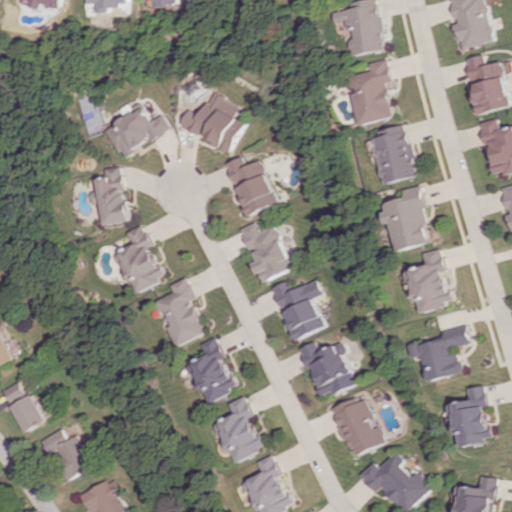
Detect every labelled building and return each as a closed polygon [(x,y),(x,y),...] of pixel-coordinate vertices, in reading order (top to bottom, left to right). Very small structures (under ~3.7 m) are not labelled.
[(70,0),(37,0),(37,4),(69,8),(70,0)] [(135,0),(93,0),(94,12),(118,12),(118,7),(127,7),(127,2),(136,2),(135,0)] [(391,49),(382,0),(375,0),(337,7),(340,21),(350,19),(352,30),(358,29),(360,38),(355,39),(358,55),(391,49)] [(498,41),(490,0),(455,0),(460,23),(462,23),(467,47),(498,41)] [(485,112),(511,107),(511,81),(508,61),(491,64),(489,55),(474,57),(481,98),(482,97),(485,112)] [(370,124),(403,116),(395,83),(401,82),(395,56),(376,60),(379,70),(358,75),(370,124)] [(254,121),(242,116),(246,105),(219,92),(209,115),(196,109),(188,126),(241,150),(254,121)] [(171,113),(160,120),(152,105),(113,129),(127,151),(131,149),(135,155),(161,139),(162,140),(181,129),(171,113)] [(511,173),(511,127),(506,129),(504,118),(487,121),(492,144),(495,143),(502,173),(510,171),(511,174),(511,173)] [(427,176),(415,125),(382,132),(394,183),(427,176)] [(289,202),(271,159),(256,165),(252,155),(236,162),(258,215),(289,202)] [(111,225),(140,220),(131,165),(114,168),(116,176),(103,178),(105,190),(96,192),(98,205),(107,204),(111,225)] [(404,251),(439,242),(431,208),(436,207),(431,184),(412,189),(414,197),(392,202),(404,251)] [(304,268),(286,225),(271,232),(267,221),(250,228),(259,250),(263,249),(268,260),(264,262),(272,281),(304,268)] [(134,231),(139,246),(119,253),(124,265),(129,263),(140,292),(168,281),(165,276),(170,274),(159,245),(160,245),(152,224),(134,231)] [(427,312),(454,306),(453,301),(459,300),(452,270),(453,270),(448,248),(431,252),(434,264),(411,269),(415,283),(420,281),(427,312)] [(212,333),(199,299),(203,298),(194,277),(176,284),(179,292),(160,299),(165,312),(169,310),(183,344),(212,333)] [(334,326),(322,297),(332,293),(326,279),(301,289),(297,280),(280,287),(302,339),(334,326)] [(476,343),(472,325),(448,330),(450,338),(415,344),(418,357),(429,355),(434,380),(469,373),(465,352),(455,355),(454,348),(476,343)] [(0,368),(19,359),(2,328),(0,329),(0,368)] [(190,363),(195,375),(200,373),(213,403),(239,392),(237,387),(243,384),(223,335),(206,343),(211,355),(190,363)] [(363,384),(346,342),(327,350),(324,341),(307,347),(317,370),(321,369),(332,397),(363,384)] [(52,420),(36,393),(31,395),(22,381),(7,390),(32,431),(52,420)] [(463,446),(490,442),(489,437),(496,436),(491,405),(493,405),(489,385),(472,387),(473,399),(451,403),(453,415),(458,415),(463,446)] [(240,461),(271,447),(258,419),(261,417),(251,394),(234,403),(239,414),(218,423),(223,435),(228,433),(240,461)] [(360,456),(392,441),(385,425),(382,426),(368,394),(338,407),(360,456)] [(99,466),(84,434),(73,439),(68,428),(47,437),(55,454),(64,450),(76,476),(99,466)] [(366,475),(382,491),(387,487),(412,511),(435,487),(421,473),(417,477),(405,465),(409,461),(400,452),(385,467),(379,462),(366,475)] [(266,511),(291,511),(295,511),(293,506),(299,503),(286,474),(288,473),(280,453),(263,461),(269,473),(248,482),(253,493),(258,491),(266,511)] [(497,511),(498,501),(500,501),(503,477),(485,475),(484,486),(463,485),(460,511),(497,511)] [(86,494),(96,511),(133,511),(114,478),(86,494)]
